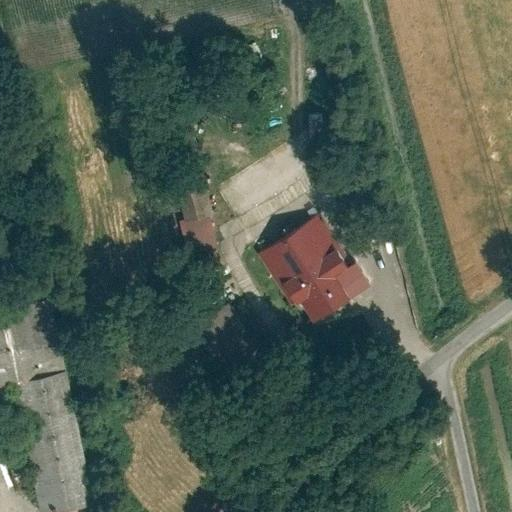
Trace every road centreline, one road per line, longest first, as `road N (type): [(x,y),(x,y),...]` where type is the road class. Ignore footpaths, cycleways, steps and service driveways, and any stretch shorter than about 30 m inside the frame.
road 1 (residential): [(438,363),(284,511)]
road 2 (unclassified): [(438,363),(472,511)]
